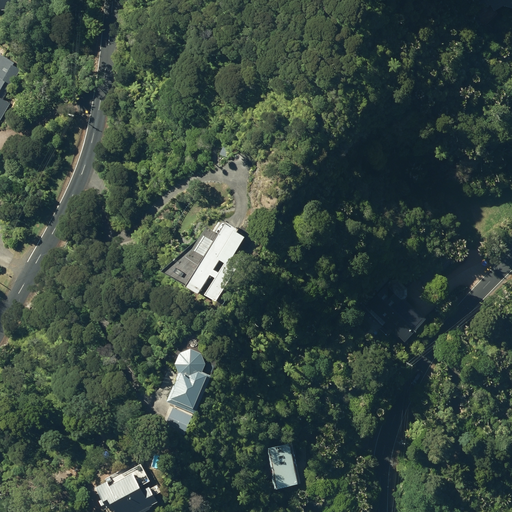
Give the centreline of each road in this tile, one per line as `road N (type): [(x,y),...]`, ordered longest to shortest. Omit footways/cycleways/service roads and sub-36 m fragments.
road 1 (residential): [(0,326),(84,167),(107,76),(114,0)]
road 2 (residential): [(378,511),(383,451),(405,390),(421,360),(511,258)]
